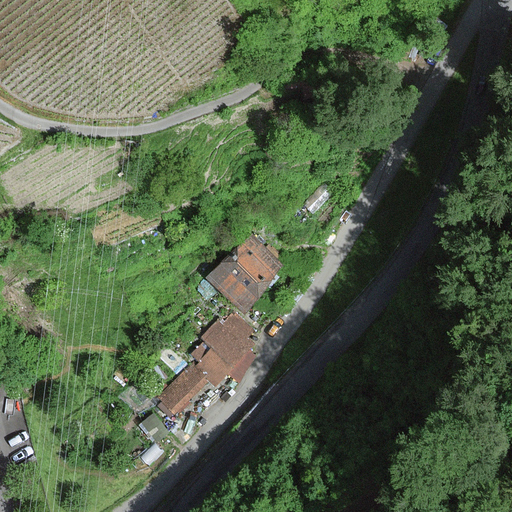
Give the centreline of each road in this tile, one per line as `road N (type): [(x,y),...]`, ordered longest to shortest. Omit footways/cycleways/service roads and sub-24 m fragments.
road 1 (unclassified): [(123,511),(247,387),(352,233),(488,0)]
road 2 (tertiary): [(179,511),(409,254),(468,143),(500,0)]
road 3 (track): [(432,87),(389,64),(342,53),(285,61),(239,97),(139,130),(47,125),(0,106)]
